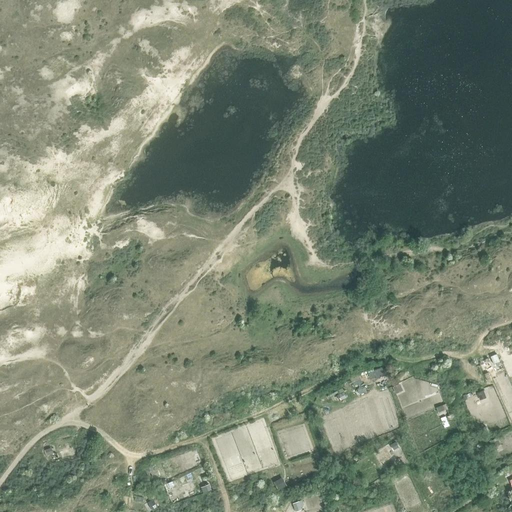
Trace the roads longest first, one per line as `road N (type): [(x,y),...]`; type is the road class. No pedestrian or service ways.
road 1 (track): [(71,417),(125,453),(155,454),(255,416),(364,360),(472,355),(497,324),(511,322)]
road 2 (track): [(0,485),(34,440),(71,417),(131,358),(281,178)]
